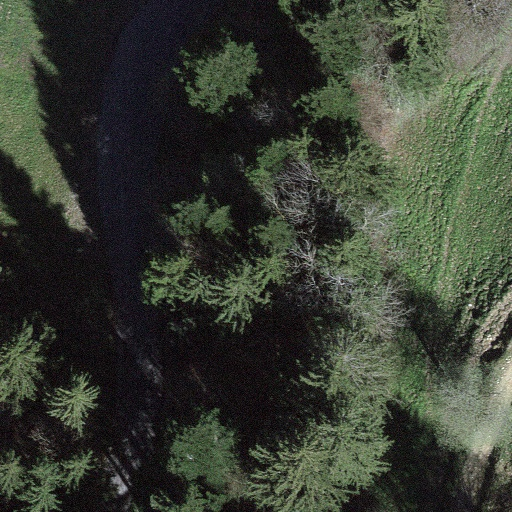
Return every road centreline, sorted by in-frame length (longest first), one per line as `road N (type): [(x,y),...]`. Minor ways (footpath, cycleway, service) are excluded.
road 1 (unclassified): [(189,0),(152,54),(130,132),(126,181),(141,366),(119,511)]
road 2 (track): [(461,511),(511,383)]
